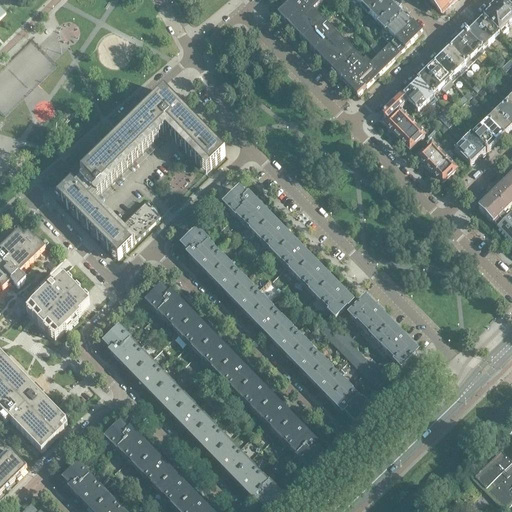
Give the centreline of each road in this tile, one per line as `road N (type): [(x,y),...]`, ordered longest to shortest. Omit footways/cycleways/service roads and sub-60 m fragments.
road 1 (residential): [(249,151),(450,353)]
road 2 (residential): [(349,447),(156,243)]
road 3 (residential): [(193,55),(31,198)]
road 4 (tertiary): [(342,511),(472,384)]
road 5 (residential): [(239,511),(123,398)]
road 6 (residential): [(351,125),(239,15)]
road 7 (residential): [(123,398),(83,348),(118,308),(115,283)]
road 8 (residential): [(349,447),(450,353)]
road 9 (residential): [(441,220),(351,125)]
road 10 (residential): [(156,243),(249,151)]
road 11 (residential): [(351,125),(443,36)]
